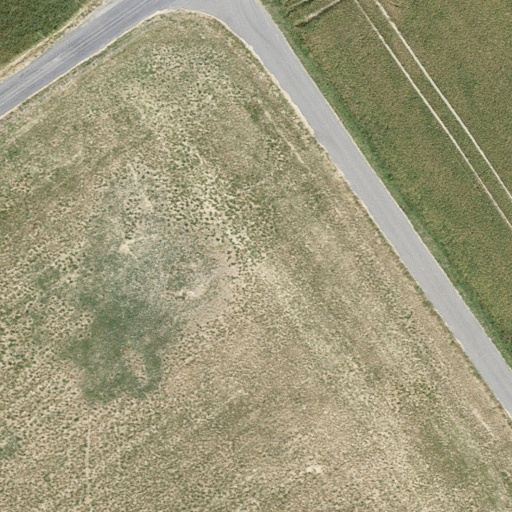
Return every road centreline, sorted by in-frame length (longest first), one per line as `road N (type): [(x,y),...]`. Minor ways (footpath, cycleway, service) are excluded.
road 1 (track): [(239,0),(511,387)]
road 2 (track): [(158,0),(0,111)]
